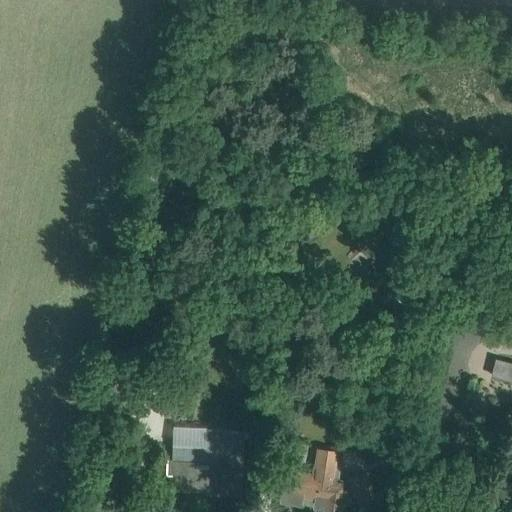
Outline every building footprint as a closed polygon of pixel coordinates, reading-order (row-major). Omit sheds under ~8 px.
[(341,333),(344,317),(316,312),(314,328),(341,333)] [(359,321),(360,314),(347,312),(346,319),(359,321)] [(511,365),(498,360),(489,383),(511,391),(511,365)] [(417,444),(424,397),(411,395),(403,442),(417,444)] [(171,459),(167,459),(167,475),(172,475),(172,489),(188,490),(219,491),(219,494),(240,495),(241,475),(242,447),(194,446),(171,445),(171,459)] [(333,480),(338,452),(320,449),(317,467),(320,468),(318,477),(292,473),(290,488),(284,487),(281,502),(301,505),(302,498),(317,501),(316,505),(325,506),(324,510),(332,511),(342,511),(343,504),(346,504),(359,501),(375,496),(367,473),(351,478),(352,480),(346,482),(333,480)]
